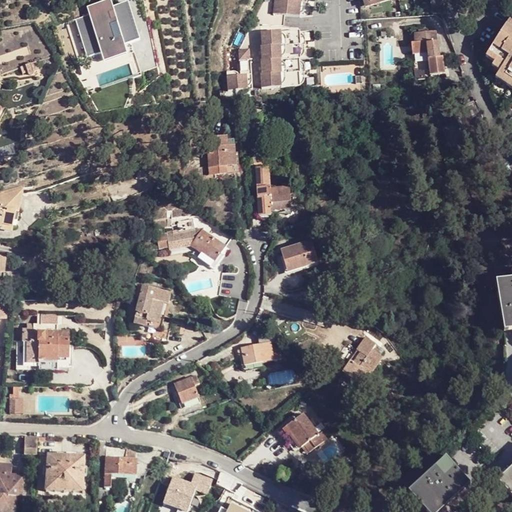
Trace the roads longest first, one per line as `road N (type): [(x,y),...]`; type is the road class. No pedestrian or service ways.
road 1 (residential): [(255,243),(256,294),(243,324),(138,386),(114,432)]
road 2 (residential): [(329,511),(210,452),(114,432)]
road 3 (residential): [(511,165),(446,0)]
